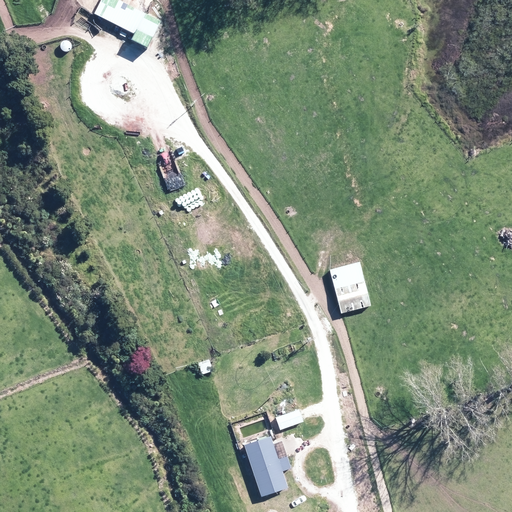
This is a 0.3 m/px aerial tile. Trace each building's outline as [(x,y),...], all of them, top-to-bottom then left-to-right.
[(161,23),(116,0),(102,0),(94,16),(134,37),(130,44),(146,52),(161,23)] [(359,264),(330,272),(342,317),(371,309),(359,264)] [(339,349),(329,351),(332,362),(342,359),(339,349)] [(299,409),(275,416),(280,431),(304,424),(299,409)] [(279,462),(271,437),(244,446),(261,499),(288,490),(283,474),(291,471),(288,459),(279,462)]
